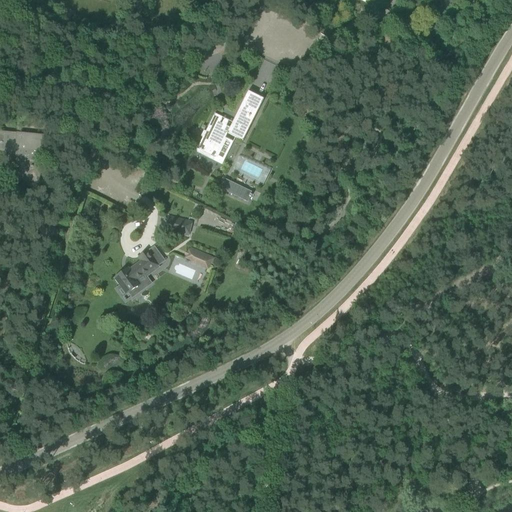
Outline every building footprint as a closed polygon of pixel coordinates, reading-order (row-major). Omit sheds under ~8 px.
[(258,110),(264,100),(248,92),(230,128),(220,123),(223,118),(214,114),(205,132),(204,131),(200,138),(202,139),(197,149),(199,150),(198,152),(203,155),(204,153),(211,156),(210,157),(213,158),(216,159),(228,134),(239,140),(255,108),(258,110)] [(0,151),(14,153),(19,161),(18,176),(17,181),(38,183),(39,178),(41,153),(39,153),(40,141),(22,139),(22,135),(0,133),(0,151)] [(251,195),(252,193),(244,189),(243,192),(223,182),(219,189),(248,202),(250,198),(252,196),(251,195)] [(163,231),(188,237),(192,222),(167,216),(163,231)] [(44,225),(39,237),(43,239),(53,243),(56,234),(58,231),(44,225)] [(141,261),(129,270),(128,269),(115,278),(120,286),(120,287),(121,289),(118,291),(117,293),(120,297),(123,297),(125,295),(126,295),(129,293),(131,296),(134,296),(140,293),(140,290),(137,287),(140,285),(138,281),(149,273),(151,275),(160,268),(158,265),(165,261),(154,246),(139,258),(141,261)] [(191,262),(207,269),(212,258),(190,249),(186,258),(191,261),(191,262)]
